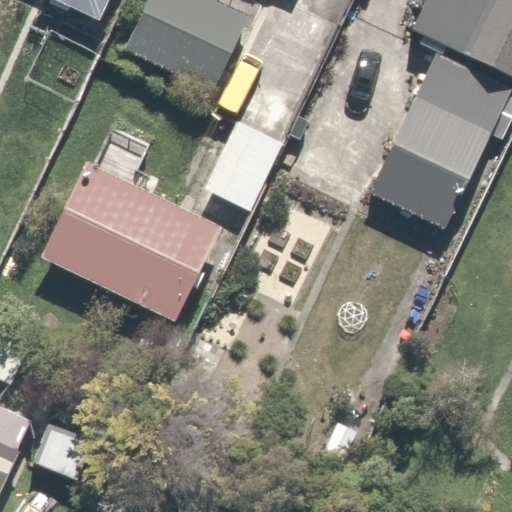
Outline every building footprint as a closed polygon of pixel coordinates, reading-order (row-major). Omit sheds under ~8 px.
[(35,0),(105,32),(119,0),(35,0)] [(249,18),(211,0),(155,0),(126,62),(210,101),(249,18)] [(511,84),(511,0),(425,0),(408,37),(511,84)] [(288,150),(236,121),(199,186),(251,215),(288,150)] [(148,148),(110,129),(43,263),(178,330),(227,231),(130,183),(148,148)] [(37,346),(0,324),(0,388),(9,394),(37,346)] [(370,426),(338,410),(314,459),(346,475),(370,426)] [(66,511),(93,469),(47,440),(16,491),(49,511),(66,511)] [(0,495),(20,455),(0,445),(0,495)]
